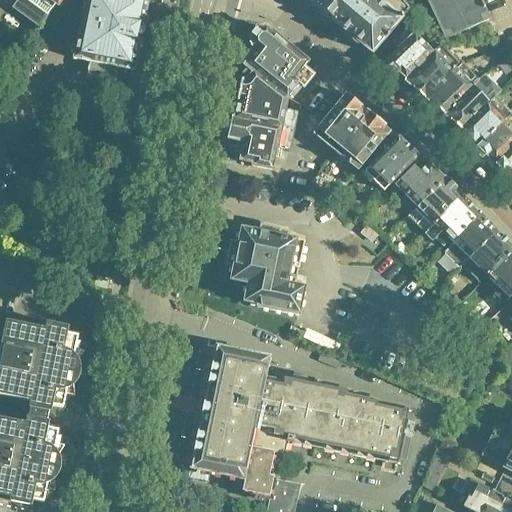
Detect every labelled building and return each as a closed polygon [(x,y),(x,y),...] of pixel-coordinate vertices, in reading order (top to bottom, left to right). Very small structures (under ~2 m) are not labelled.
[(56,6),(60,0),(17,0),(12,8),(38,27),(43,21),(56,6)] [(140,46),(145,23),(146,20),(143,20),(147,0),(84,0),(73,59),(89,63),(87,74),(114,80),(117,68),(133,72),(137,49),(140,49),(140,46)] [(408,10),(398,0),(305,0),(314,7),(315,7),(332,22),(331,22),(368,53),(369,53),(371,54),(400,19),(408,10)] [(489,20),(479,0),(425,0),(444,40),(489,20)] [(38,27),(31,34),(40,41),(51,28),(43,21),(38,27)] [(404,80),(439,46),(433,40),(426,46),(413,34),(419,28),(416,26),(417,24),(414,22),(393,43),(399,49),(386,61),(386,67),(396,76),(399,74),(404,80)] [(302,67),(306,62),(266,29),(265,29),(263,28),(257,28),(256,28),(249,37),(250,38),(251,42),(250,44),(252,46),(251,47),(256,50),(243,66),(252,73),(253,73),(285,100),(286,98),(298,83),(303,87),(313,75),(302,67)] [(423,98),(458,64),(448,53),(439,45),(439,46),(404,80),(403,81),(423,99),(423,98)] [(497,51),(504,61),(510,57),(502,47),(497,51)] [(443,115),(478,80),(468,70),(460,62),(458,64),(423,98),(443,115)] [(284,111),(286,98),(285,100),(253,73),(252,73),(246,81),(240,81),(236,101),(238,102),(234,120),(265,126),(291,132),(291,131),(294,113),(284,111)] [(459,130),(488,102),(479,93),(489,84),(482,76),(478,80),(443,115),(443,116),(459,130)] [(334,153),(367,113),(366,112),(365,114),(359,109),(360,108),(344,95),(311,135),(334,153)] [(477,148),(505,119),(511,114),(494,97),(488,102),(459,130),(477,148)] [(356,172),(389,132),(381,126),(367,114),(368,114),(367,113),(334,153),(356,172)] [(511,147),(511,114),(505,119),(477,148),(493,165),(495,164),(511,147)] [(287,149),(291,132),(265,126),(234,120),(227,124),(225,134),(229,139),(229,140),(236,142),(234,152),(241,154),(239,161),(252,163),(252,166),(271,170),(276,149),(277,147),(287,149)] [(384,191),(417,158),(397,139),(365,172),(384,191)] [(511,183),(511,182),(511,147),(495,164),(495,165),(501,172),(501,171),(509,179),(508,180),(511,183)] [(417,208),(443,181),(428,166),(418,176),(411,169),(395,186),(417,208)] [(434,225),(460,198),(461,197),(444,180),(443,181),(417,208),(434,225)] [(444,249),(477,215),(460,198),(434,225),(425,234),(432,241),(434,240),(444,249)] [(468,259),(494,232),(477,215),(444,249),(445,250),(443,252),(451,261),(459,268),(468,259)] [(295,287),(304,242),(279,237),(280,229),(260,224),(258,233),(240,229),(237,243),(230,242),(225,266),(233,268),(230,281),(247,285),(244,303),(258,306),(257,309),(298,317),(304,289),(295,287)] [(485,277),(511,249),(511,248),(495,231),(494,232),(468,259),(471,262),(464,269),(479,284),(485,277)] [(511,293),(511,249),(485,277),(499,290),(492,297),(500,305),(511,293)] [(427,275),(440,287),(444,283),(431,270),(427,275)] [(62,409),(77,336),(5,322),(0,344),(0,395),(31,402),(28,413),(47,417),(49,406),(62,409)] [(293,511),(300,484),(266,477),(270,455),(283,458),(286,442),(396,465),(408,411),(366,402),(367,398),(336,391),(337,388),(313,383),(312,386),(304,385),(305,381),(265,373),(267,358),(215,348),(212,363),(211,362),(206,387),(207,387),(204,401),(203,401),(203,402),(202,402),(202,403),(202,404),(204,404),(202,414),(200,414),(200,415),(199,414),(199,416),(200,416),(200,417),(201,417),(198,430),(197,430),(192,454),(193,454),(189,469),(241,480),(238,494),(246,496),(246,498),(262,501),(262,499),(269,501),(266,511),(293,511)] [(0,494),(42,503),(57,431),(45,428),(47,417),(28,413),(26,424),(0,419),(0,494)] [(511,414),(501,437),(511,442),(511,414)] [(511,442),(501,437),(492,432),(491,434),(492,434),(480,457),(501,467),(500,468),(511,474),(511,442)] [(437,451),(433,460),(445,464),(449,457),(437,451)] [(425,479),(422,487),(431,491),(435,484),(425,479)] [(511,511),(511,502),(492,493),(492,492),(490,491),(490,492),(483,488),(476,502),(483,505),(479,511),(511,511)]
